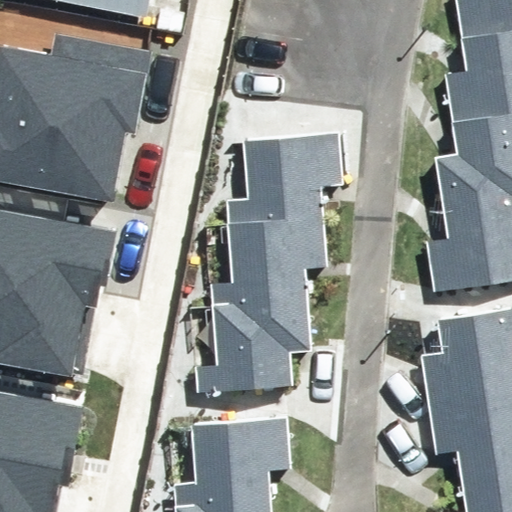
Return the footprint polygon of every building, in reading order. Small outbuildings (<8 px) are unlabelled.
[(25,0),(148,25),(153,0),(25,0)] [(429,233),(436,286),(511,276),(511,0),(464,0),(472,59),(453,62),(463,145),(440,147),(450,229),(429,233)] [(0,92),(29,99),(46,23),(0,12),(0,92)] [(183,17),(164,15),(161,33),(180,36),(183,17)] [(201,327),(204,383),(300,379),(298,343),(319,342),(315,257),(334,256),(331,175),(350,174),(347,125),(218,130),(222,216),(236,216),(237,243),(213,244),(218,325),(201,327)] [(0,223),(0,334),(52,370),(76,333),(106,353),(144,297),(114,278),(119,270),(16,201),(0,223)] [(511,511),(511,289),(444,300),(449,341),(427,345),(440,449),(464,445),(471,504),(449,507),(449,511),(511,511)] [(413,335),(430,335),(431,319),(413,318),(413,335)] [(277,511),(276,461),(298,460),(296,413),(201,415),(202,473),(183,474),(184,511),(277,511)]
